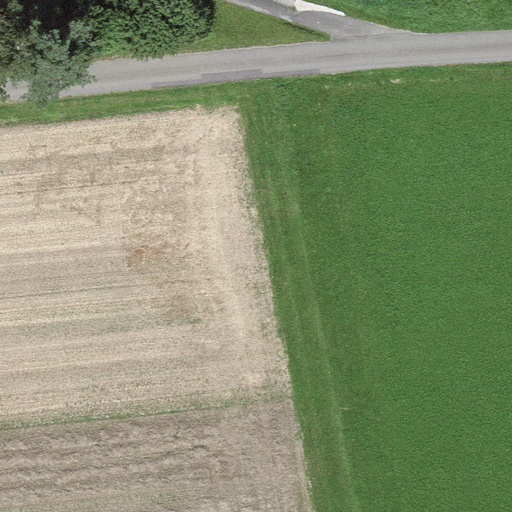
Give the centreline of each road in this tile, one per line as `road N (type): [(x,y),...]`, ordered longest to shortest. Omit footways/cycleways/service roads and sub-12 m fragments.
road 1 (unclassified): [(511,56),(0,97)]
road 2 (track): [(451,58),(251,0)]
